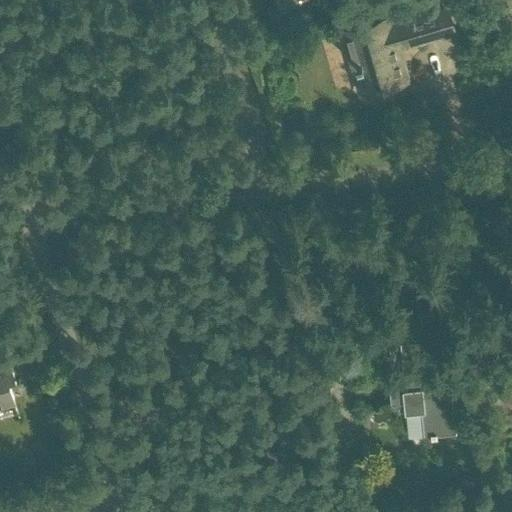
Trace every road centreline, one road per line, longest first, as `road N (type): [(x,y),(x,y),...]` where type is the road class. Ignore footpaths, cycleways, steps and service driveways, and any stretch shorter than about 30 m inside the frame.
road 1 (residential): [(121,502),(26,209)]
road 2 (residential): [(267,189),(511,160)]
road 3 (residential): [(26,209),(267,189)]
road 4 (residential): [(267,189),(207,0)]
road 5 (residential): [(121,502),(274,511)]
